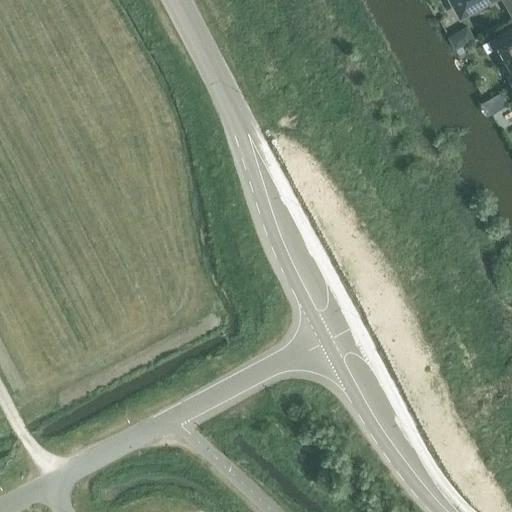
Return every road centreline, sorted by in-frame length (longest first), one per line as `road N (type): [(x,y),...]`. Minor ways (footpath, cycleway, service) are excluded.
road 1 (unclassified): [(320,345),(0,509)]
road 2 (tertiary): [(368,268),(327,196),(233,111)]
road 3 (tertiary): [(233,111),(236,145),(289,285)]
road 4 (tertiary): [(488,511),(419,362)]
road 5 (tertiary): [(339,381),(431,511)]
road 6 (tertiary): [(175,0),(233,111)]
